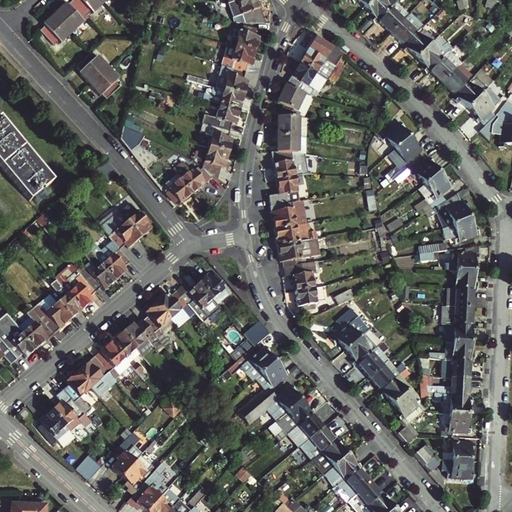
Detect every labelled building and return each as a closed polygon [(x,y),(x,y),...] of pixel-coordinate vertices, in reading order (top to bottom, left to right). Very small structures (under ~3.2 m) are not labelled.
[(65,4),(53,16),(43,25),(45,27),(40,31),(53,45),(57,41),(60,44),(71,34),(83,22),(80,20),(84,16),(89,11),(92,14),(103,4),(107,0),(73,0),(71,2),(67,6),(65,4)] [(246,24),(267,25),(258,0),(238,0),(237,1),(246,24)] [(357,1),(365,8),(373,0),(350,0),(354,4),(357,1)] [(373,0),(365,8),(372,16),(370,19),(376,24),(378,21),(396,3),(392,0),(373,0)] [(396,3),(378,21),(391,34),(408,15),(396,3)] [(432,27),(445,15),(441,11),(436,15),(437,16),(429,24),(432,27)] [(408,15),(391,34),(403,46),(416,34),(424,26),(410,13),(408,15)] [(215,21),(204,18),(202,24),(208,26),(207,28),(213,29),(215,21)] [(432,27),(429,24),(421,31),(424,34),(432,27)] [(237,47),(256,52),(260,38),(255,37),(257,29),(246,26),(244,33),(238,31),(236,38),(239,39),(237,47)] [(427,44),(416,34),(403,46),(401,49),(407,54),(409,51),(417,59),(433,43),(430,40),(427,44)] [(299,64),(316,74),(323,79),(328,81),(343,56),(317,36),(299,64)] [(433,43),(417,59),(424,66),(422,69),(427,74),(429,72),(442,59),(446,55),(452,49),(454,46),(449,41),(440,50),(433,43)] [(226,60),(224,67),(246,72),(247,66),(252,67),(256,52),(237,47),(233,62),(226,60)] [(456,53),(452,49),(446,55),(450,59),(456,53)] [(89,85),(108,68),(97,56),(94,59),(89,54),(76,67),(80,72),(78,74),(89,85)] [(442,59),(429,72),(442,84),(454,71),(442,59)] [(305,94),(309,95),(312,90),(308,87),(316,74),(299,64),(286,85),(305,94)] [(451,93),(455,96),(473,77),(460,65),(454,71),(442,84),(447,89),(443,92),(448,96),(451,93)] [(246,72),(224,67),(222,73),(229,75),(226,90),(245,95),(248,82),(244,80),(246,72)] [(118,79),(108,68),(89,85),(100,96),(102,95),(106,99),(120,87),(115,82),(118,79)] [(473,77),(455,96),(452,99),(457,104),(460,101),(467,109),(487,88),(474,75),(473,77)] [(305,94),(286,85),(278,103),(285,105),(279,117),(299,118),(301,113),(297,111),(305,94)] [(245,95),(226,90),(216,87),(214,96),(206,94),(205,100),(222,105),(241,110),(245,95)] [(491,100),(495,96),(487,88),(467,109),(475,116),(473,119),(478,124),(489,112),(494,117),(507,99),(502,95),(499,99),(495,104),(491,100)] [(499,99),(495,96),(491,100),(495,104),(499,99)] [(511,108),(511,102),(507,99),(494,117),(499,122),(497,131),(502,131),(499,148),(506,149),(507,145),(511,146),(511,116),(511,123),(504,122),(511,108)] [(241,110),(222,105),(219,118),(207,115),(205,124),(231,131),(233,123),(237,124),(241,110)] [(299,118),(279,117),(278,136),(298,137),(299,118)] [(0,166),(29,202),(40,193),(39,192),(41,190),(42,191),(53,182),(0,118),(0,166)] [(395,151),(408,139),(400,131),(403,128),(398,123),(387,133),(382,128),(375,134),(374,136),(379,141),(380,140),(385,145),(388,143),(395,151)] [(231,131),(205,124),(202,132),(211,135),(207,148),(229,154),(233,139),(229,138),(231,131)] [(298,137),(278,136),(277,153),(298,153),(298,137)] [(415,147),(408,139),(395,151),(402,159),(399,161),(403,167),(394,175),(397,179),(408,169),(405,166),(423,150),(418,145),(415,147)] [(138,146),(130,153),(143,169),(156,158),(138,146)] [(202,169),(217,181),(220,167),(225,168),(229,154),(207,148),(202,169)] [(303,158),(302,154),(298,153),(277,153),(271,153),(276,180),(295,176),(293,162),(299,161),(299,158),(303,158)] [(372,171),(384,161),(380,157),(369,167),(372,171)] [(424,185),(438,174),(431,166),(434,163),(429,158),(410,174),(414,179),(417,177),(424,185)] [(173,171),(180,179),(192,194),(205,184),(203,181),(206,179),(198,168),(194,171),(193,169),(189,172),(183,163),(173,171)] [(113,172),(108,166),(98,174),(102,180),(113,172)] [(445,182),(438,174),(424,185),(417,191),(424,199),(428,196),(432,202),(418,212),(420,216),(425,213),(432,209),(445,201),(440,195),(453,185),(448,180),(445,182)] [(295,176),(276,180),(279,195),(268,197),(270,207),(300,202),(295,176)] [(192,194),(180,179),(168,189),(170,191),(167,193),(175,203),(178,201),(181,204),(192,194)] [(434,214),(441,211),(450,207),(447,200),(445,201),(432,209),(434,214)] [(452,227),(469,220),(464,210),(468,208),(465,201),(450,207),(441,211),(444,218),(448,216),(452,227)] [(307,224),(303,202),(300,202),(270,207),(274,230),(307,224)] [(432,209),(425,213),(428,218),(434,214),(432,209)] [(126,223),(140,239),(151,230),(148,226),(151,223),(143,213),(139,216),(137,213),(126,223)] [(448,216),(444,218),(443,219),(447,228),(452,227),(448,216)] [(447,228),(440,230),(444,241),(453,238),(455,244),(479,234),(477,228),(473,229),(469,220),(452,227),(447,228)] [(140,239),(126,223),(113,233),(106,224),(101,229),(119,250),(125,245),(128,249),(140,239)] [(309,234),(307,224),(274,230),(275,238),(277,247),(317,240),(316,232),(309,234)] [(317,240),(277,247),(280,263),(283,262),(284,268),(302,265),(301,259),(305,258),(304,252),(310,251),(311,257),(320,256),(317,240)] [(97,259),(85,244),(81,248),(93,263),(97,259)] [(418,248),(419,255),(433,254),(446,252),(445,244),(418,248)] [(457,261),(457,272),(474,273),(474,263),(479,263),(479,247),(466,249),(466,254),(453,253),(453,261),(457,261)] [(102,265),(116,281),(127,271),(124,268),(130,263),(119,250),(102,265)] [(434,261),(433,254),(419,255),(420,262),(434,261)] [(97,259),(93,263),(86,269),(91,274),(102,265),(97,259)] [(295,292),(315,289),(312,273),(310,273),(308,263),(302,265),(284,268),(286,278),(293,277),(295,292)] [(116,281),(102,265),(91,274),(86,269),(81,274),(96,292),(102,287),(105,291),(116,281)] [(74,288),(68,293),(82,311),(94,300),(91,297),(96,292),(81,274),(78,271),(67,280),(74,288)] [(457,272),(456,290),(473,290),(477,291),(477,284),(473,284),(474,273),(457,272)] [(209,274),(198,284),(212,300),(223,290),(221,287),(224,285),(215,274),(212,277),(209,274)] [(60,285),(54,278),(49,282),(55,289),(60,285)] [(318,283),(318,288),(329,287),(338,283),(337,278),(327,282),(318,283)] [(212,300),(198,284),(187,293),(182,287),(176,292),(187,305),(195,314),(212,300)] [(315,289),(295,292),(298,308),(302,307),(302,311),(315,309),(315,305),(317,305),(315,289)] [(335,298),(339,306),(354,298),(350,290),(335,298)] [(455,307),(472,307),(473,290),(456,290),(455,307)] [(167,293),(156,303),(170,320),(187,305),(176,292),(170,297),(167,293)] [(82,311),(68,293),(57,303),(71,320),(82,311)] [(217,302),(215,304),(222,311),(224,309),(217,302)] [(54,335),(71,320),(57,303),(45,313),(38,304),(32,309),(54,335)] [(147,317),(142,322),(164,347),(165,348),(170,343),(164,336),(158,330),(170,320),(156,303),(144,313),(147,317)] [(471,325),(472,307),(455,307),(442,306),(441,324),(446,324),(471,325)] [(54,335),(32,309),(26,314),(30,319),(34,323),(23,333),(37,349),(54,335)] [(346,350),(359,339),(352,331),(355,329),(350,324),(357,318),(351,310),(336,322),(343,329),(331,339),(336,345),(339,343),(346,350)] [(19,328),(23,333),(34,323),(30,319),(19,328)] [(175,326),(170,320),(158,330),(164,336),(175,326)] [(238,320),(233,324),(243,335),(248,331),(238,320)] [(133,322),(122,332),(136,349),(147,339),(152,344),(159,351),(164,347),(142,322),(136,326),(133,322)] [(475,334),(475,326),(471,325),(446,324),(445,343),(453,343),(470,344),(471,334),(475,334)] [(17,327),(12,332),(17,337),(23,333),(19,328),(17,327)] [(17,337),(12,332),(5,338),(1,334),(0,334),(0,340),(16,360),(22,355),(25,359),(37,349),(23,333),(17,337)] [(136,349),(122,332),(111,342),(125,359),(136,349)] [(358,364),(370,353),(359,339),(346,350),(353,359),(349,362),(354,367),(358,364)] [(10,365),(16,360),(0,340),(0,360),(4,357),(10,365)] [(239,358),(251,346),(245,340),(233,353),(239,358)] [(111,342),(93,357),(108,374),(125,359),(111,342)] [(453,343),(452,361),(470,362),(474,362),(474,355),(470,355),(470,344),(453,343)] [(381,344),(370,353),(358,364),(369,377),(382,366),(388,360),(382,353),(386,350),(381,344)] [(253,356),(249,351),(236,362),(227,370),(231,375),(240,367),(246,374),(254,367),(261,375),(274,363),(267,355),(271,352),(265,346),(253,356)] [(91,388),(108,374),(93,357),(76,371),(91,388)] [(470,362),(452,361),(452,379),(469,380),(470,362)] [(132,367),(128,362),(122,367),(126,372),(128,370),(132,367)] [(138,362),(132,367),(138,374),(141,371),(144,369),(138,362)] [(280,371),(274,363),(261,375),(255,380),(264,391),(263,392),(265,395),(269,390),(289,374),(284,368),(280,371)] [(382,366),(369,377),(381,391),(394,380),(399,375),(406,369),(405,368),(402,364),(389,375),(382,366)] [(138,374),(132,367),(128,370),(137,380),(141,377),(138,374)] [(406,369),(399,375),(403,379),(410,374),(406,369)] [(68,385),(64,391),(71,399),(84,415),(90,410),(80,398),(91,388),(76,371),(65,381),(68,385)] [(468,398),(469,380),(452,379),(451,398),(468,398)] [(394,380),(381,391),(377,394),(382,399),(386,396),(392,404),(405,393),(399,386),(396,383),(394,380)] [(265,395),(263,392),(238,413),(249,426),(272,406),(281,416),(299,401),(292,393),(295,391),(291,385),(276,398),(269,390),(265,395)] [(64,391),(56,397),(60,402),(65,404),(71,399),(64,391)] [(412,401),(405,393),(392,404),(400,413),(396,416),(406,427),(408,425),(426,410),(416,398),(412,401)] [(468,398),(451,398),(450,415),(467,416),(468,406),(472,406),(472,398),(468,398)] [(60,402),(51,410),(68,430),(70,432),(81,423),(85,428),(91,423),(84,415),(71,399),(65,404),(60,402)] [(166,399),(160,406),(173,417),(180,410),(171,402),(170,403),(166,399)] [(294,429),(298,426),(311,415),(314,412),(309,406),(306,409),(299,401),(281,416),(289,426),(276,437),(280,441),(288,435),(294,429)] [(52,444),(68,430),(51,410),(39,420),(42,424),(38,427),(52,444)] [(450,415),(441,414),(426,413),(425,419),(438,420),(437,437),(443,437),(449,437),(449,433),(470,434),(471,426),(467,426),(467,416),(450,415)] [(311,415),(298,426),(310,440),(323,428),(311,415)] [(397,435),(406,445),(417,436),(408,425),(406,427),(397,435)] [(321,453),(334,442),(323,428),(310,440),(321,453)] [(294,429),(288,435),(292,439),(298,434),(294,429)] [(110,468),(120,477),(134,461),(126,453),(138,440),(131,434),(116,450),(120,454),(115,460),(116,461),(110,468)] [(334,442),(321,453),(333,467),(346,456),(339,448),(342,445),(337,439),(334,442)] [(142,452),(147,447),(142,442),(136,449),(141,453),(142,452)] [(453,451),(452,459),(452,461),(470,462),(470,451),(474,451),(474,444),(449,442),(448,451),(453,451)] [(424,466),(428,462),(435,457),(427,446),(415,456),(424,466)] [(152,451),(147,447),(142,452),(141,453),(146,458),(152,451)] [(298,466),(301,470),(307,465),(314,459),(310,455),(298,466)] [(345,481),(358,470),(361,467),(356,461),(352,464),(346,456),(333,467),(327,472),(323,475),(335,489),(339,485),(345,481)] [(316,457),(314,459),(307,465),(312,471),(317,467),(317,468),(322,464),(316,457)] [(429,473),(443,461),(439,461),(435,457),(428,462),(424,466),(429,473)] [(98,464),(93,458),(83,468),(88,473),(98,464)] [(146,471),(134,461),(120,477),(131,486),(137,479),(138,481),(146,471)] [(144,511),(146,511),(160,497),(149,488),(152,487),(171,466),(165,461),(144,483),(148,487),(139,496),(141,497),(135,504),(144,511)] [(469,473),(470,462),(452,461),(452,472),(447,472),(446,479),(472,480),(473,473),(469,473)] [(237,475),(243,481),(250,474),(244,467),(237,475)] [(369,483),(358,470),(345,481),(356,494),(369,483)] [(167,490),(173,483),(167,478),(161,485),(167,490)] [(178,487),(173,483),(167,490),(172,494),(178,487)] [(381,496),(369,483),(356,494),(367,507),(381,496)] [(342,489),(339,485),(335,489),(333,491),(336,495),(342,489)] [(356,494),(351,498),(363,511),(367,507),(356,494)] [(390,511),(392,510),(385,502),(388,499),(384,494),(381,496),(367,507),(363,511),(390,511)] [(168,511),(172,508),(160,497),(146,511),(168,511)] [(188,511),(190,511),(179,500),(172,508),(168,511),(188,511)]
